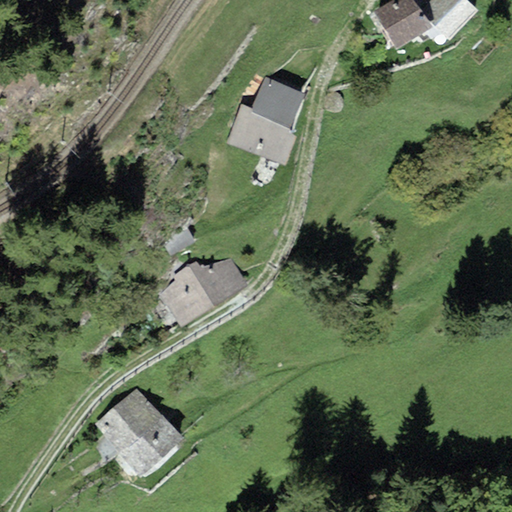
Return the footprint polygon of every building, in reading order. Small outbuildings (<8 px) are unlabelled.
[(415,0),(391,0),(374,11),(397,47),(431,25),(415,0)] [(468,0),(430,0),(423,8),(451,40),(479,9),(468,0)] [(242,107),(227,143),(285,166),(299,132),(291,128),(307,92),(265,75),(251,110),(242,107)] [(171,255),(195,241),(189,231),(165,244),(171,255)] [(160,297),(182,327),(248,285),(230,257),(200,267),(197,261),(173,275),(174,280),(160,297)] [(136,388),(94,424),(140,476),(183,437),(136,388)]
